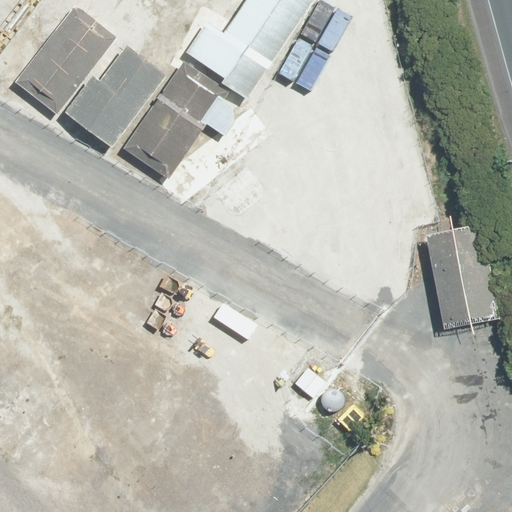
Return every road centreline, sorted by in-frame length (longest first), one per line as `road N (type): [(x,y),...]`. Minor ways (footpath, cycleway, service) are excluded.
road 1 (motorway): [(511,215),(443,0)]
road 2 (motorway): [(511,141),(483,0)]
